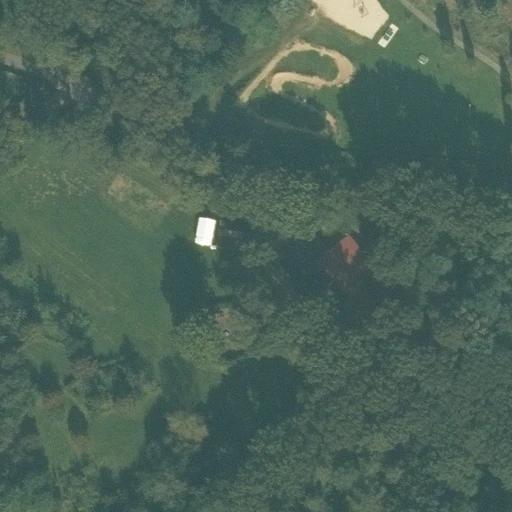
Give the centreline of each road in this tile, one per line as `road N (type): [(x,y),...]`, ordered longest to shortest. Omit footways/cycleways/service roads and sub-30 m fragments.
road 1 (unclassified): [(511,199),(253,177),(118,112),(0,68)]
road 2 (unclassified): [(295,452),(511,263)]
